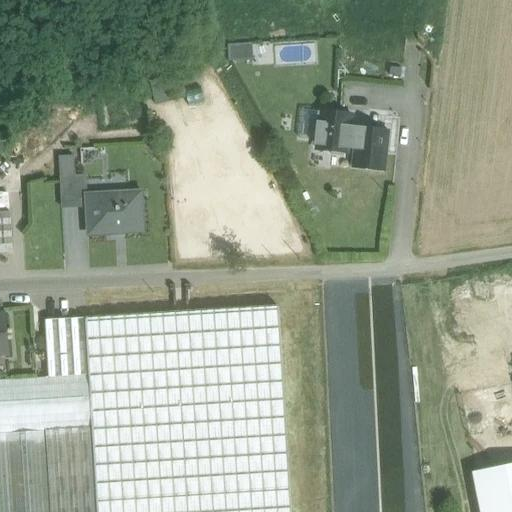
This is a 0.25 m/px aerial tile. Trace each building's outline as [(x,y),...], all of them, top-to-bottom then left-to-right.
[(388,131),(358,128),(357,129),(350,128),(351,115),(328,112),(327,114),(328,114),(327,125),(318,124),(315,145),(329,147),(329,151),(328,151),(328,153),(332,153),(332,156),(343,157),(343,154),(347,155),(348,149),(355,150),(353,169),(384,172),(388,131)] [(75,177),(61,178),(62,209),(77,208),(75,177)] [(86,177),(75,177),(77,208),(86,207),(86,195),(87,195),(86,177)] [(87,195),(86,195),(86,207),(88,232),(124,229),(125,234),(145,233),(142,192),(87,195)] [(10,213),(0,213),(0,252),(12,252),(10,213)] [(0,355),(8,354),(5,316),(0,316),(0,355)] [(85,319),(45,321),(49,378),(88,376),(85,319)] [(105,391),(137,389),(135,344),(103,345),(105,391)] [(0,511),(96,511),(88,376),(49,378),(0,381),(0,511)] [(511,511),(511,466),(476,474),(483,511),(511,511)]
